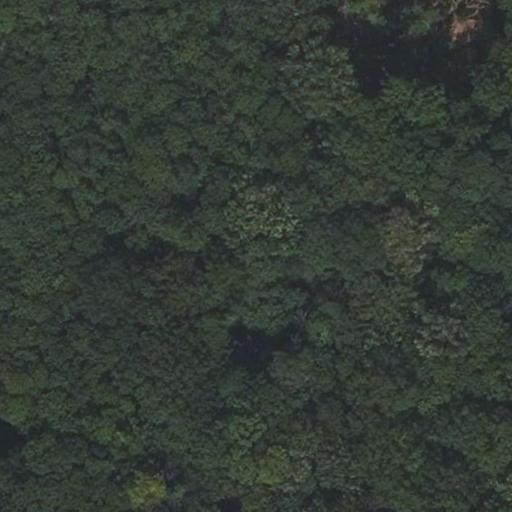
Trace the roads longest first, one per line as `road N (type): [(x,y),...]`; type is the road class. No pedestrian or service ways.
road 1 (track): [(343,511),(406,0)]
road 2 (track): [(448,511),(0,405)]
